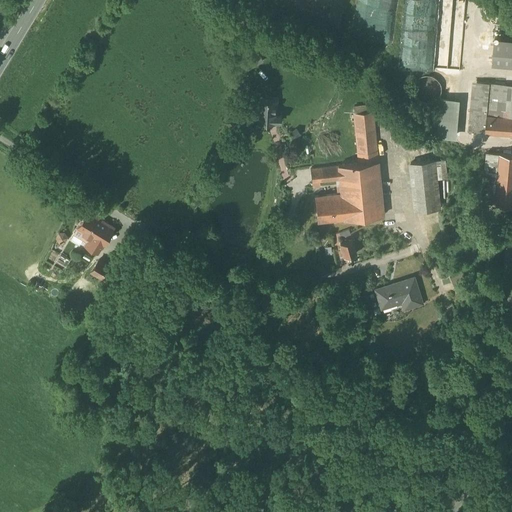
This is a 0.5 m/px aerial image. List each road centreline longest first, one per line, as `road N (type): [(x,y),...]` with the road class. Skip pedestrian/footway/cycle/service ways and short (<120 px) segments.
road 1 (unknown): [(0,130),(192,251),(256,281),(290,286),(452,258)]
road 2 (unknown): [(452,258),(449,302),(498,412)]
road 3 (unclassified): [(511,379),(484,467),(451,511)]
